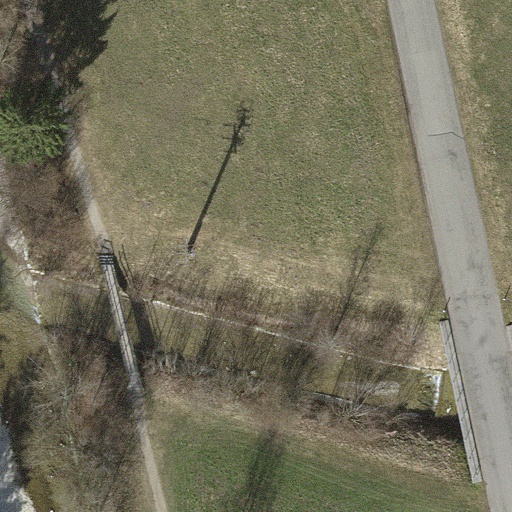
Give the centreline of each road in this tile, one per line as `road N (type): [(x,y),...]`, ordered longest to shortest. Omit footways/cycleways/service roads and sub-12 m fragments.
road 1 (track): [(160,511),(104,255),(27,0)]
road 2 (unclassified): [(511,485),(411,0)]
